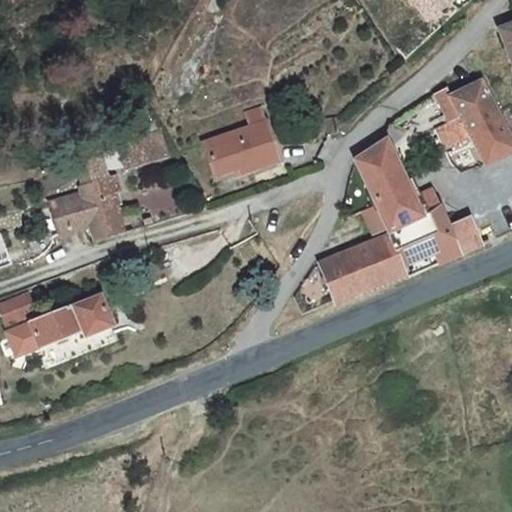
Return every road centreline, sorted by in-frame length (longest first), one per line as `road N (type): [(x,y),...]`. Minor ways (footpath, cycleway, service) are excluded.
road 1 (residential): [(0,285),(338,176)]
road 2 (tertiary): [(248,365),(511,256)]
road 3 (tertiary): [(0,453),(248,365)]
road 4 (residential): [(338,176),(359,132),(500,0)]
road 5 (residential): [(248,365),(246,346),(313,245),(338,176)]
road 6 (track): [(133,511),(194,389)]
